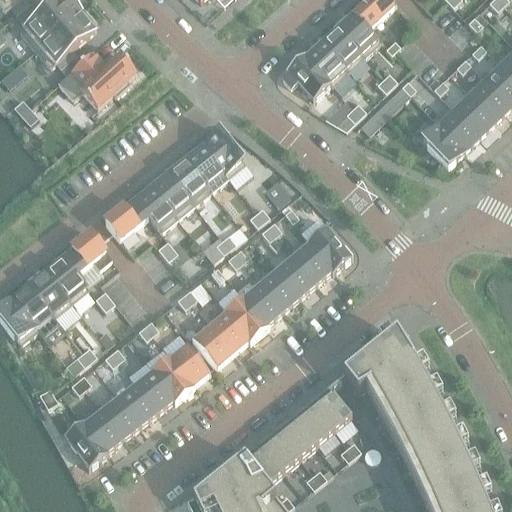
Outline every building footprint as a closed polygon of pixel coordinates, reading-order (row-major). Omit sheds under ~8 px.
[(0,0),(0,10),(5,17),(27,1),(26,0),(0,0)] [(27,33),(20,38),(35,57),(81,18),(79,16),(82,13),(72,0),(68,3),(65,0),(41,21),(37,16),(23,28),(27,33)] [(192,0),(201,8),(209,0),(192,0)] [(369,36),(395,13),(396,13),(397,13),(385,0),(373,0),(356,16),(353,19),(352,18),(352,19),(381,50),(381,49),(369,36)] [(454,14),(463,5),(457,0),(456,0),(448,8),(454,14)] [(503,0),(498,0),(495,3),(504,12),(510,6),(503,0)] [(495,3),(490,9),(498,18),(504,12),(495,3)] [(81,18),(35,57),(51,75),(57,69),(61,74),(68,81),(81,69),(75,62),(71,57),(96,36),(93,33),(97,30),(86,18),(83,21),(81,18)] [(352,19),(351,19),(352,20),(337,34),(365,65),(381,50),(352,19)] [(474,23),(469,29),(477,38),(483,32),(474,23)] [(337,34),(321,49),(349,79),(365,65),(337,34)] [(401,53),(395,47),(386,55),(392,61),(401,53)] [(321,49),(311,58),(306,63),(305,62),(306,61),(305,60),(303,62),(333,94),(349,79),(321,49)] [(487,57),(481,51),(472,59),(478,65),(487,57)] [(68,81),(58,90),(74,107),(83,99),(98,115),(113,101),(116,104),(131,90),(128,87),(136,80),(120,61),(109,71),(106,73),(93,59),(92,58),(81,69),(68,81)] [(303,62),(286,78),(287,79),(288,78),(289,80),(283,85),(291,94),(297,89),(314,106),(313,107),(314,108),(331,93),(332,94),(333,94),(303,62)] [(511,62),(502,72),(511,82),(511,62)] [(471,71),(465,66),(457,74),(462,80),(471,71)] [(511,82),(502,72),(486,87),(511,113),(511,112),(511,82)] [(389,80),(383,85),(392,94),(398,88),(389,80)] [(383,85),(378,91),(386,100),(392,94),(383,85)] [(417,96),(408,87),(402,93),(411,102),(417,96)] [(449,93),(443,87),(434,96),(440,101),(449,93)] [(486,87),(471,102),(496,128),(511,113),(486,87)] [(387,125),(411,102),(402,93),(379,116),(387,125)] [(471,102),(455,117),(480,143),(496,128),(471,102)] [(23,106),(14,114),(22,123),(31,115),(23,106)] [(358,110),(352,115),(361,124),(367,118),(358,110)] [(39,123),(31,115),(22,123),(31,131),(39,123)] [(352,115),(347,121),(355,130),(361,124),(352,115)] [(455,117),(440,132),(465,158),(480,143),(455,117)] [(440,132),(436,129),(420,144),(448,174),(465,158),(440,132)] [(220,139),(203,153),(229,185),(246,171),(220,139)] [(203,153),(186,166),(212,198),(229,185),(203,153)] [(186,166),(169,180),(195,212),(212,198),(186,166)] [(169,180),(152,193),(178,225),(195,212),(169,180)] [(152,193),(136,207),(135,207),(149,225),(161,240),(178,225),(152,193)] [(149,225),(135,207),(126,215),(125,214),(106,229),(120,247),(149,225)] [(263,214),(256,219),(264,229),(270,224),(263,214)] [(292,215),(285,220),(293,229),(299,224),(292,215)] [(256,219),(250,224),(258,234),(264,229),(256,219)] [(275,228),(268,233),(276,243),(282,238),(275,228)] [(345,250),(342,253),(326,234),(327,233),(327,232),(307,249),(307,250),(308,249),(309,250),(333,278),(333,279),(332,280),(333,280),(353,264),(352,263),(351,264),(350,262),(353,259),(345,250)] [(237,251),(247,243),(240,233),(229,242),(237,251)] [(268,233),(263,238),(262,239),(269,248),(276,243),(268,233)] [(94,269),(100,276),(112,266),(92,240),(72,255),(73,257),(63,265),(89,297),(90,296),(78,281),(94,269)] [(229,242),(223,246),(231,256),(237,251),(229,242)] [(223,246),(216,252),(224,261),(231,256),(223,246)] [(168,247),(158,256),(163,262),(173,254),(168,247)] [(309,250),(293,263),(317,292),(333,278),(309,250)] [(178,260),(173,254),(163,262),(168,268),(178,260)] [(240,256),(235,260),(242,270),(248,265),(240,256)] [(235,260),(228,266),(236,275),(242,270),(235,260)] [(293,263),(278,276),(277,277),(300,305),(317,292),(293,263)] [(63,265),(46,278),(72,310),(89,297),(63,265)] [(218,274),(211,279),(219,289),(225,284),(218,274)] [(277,277),(260,291),(284,319),(300,305),(277,277)] [(46,278),(30,292),(55,324),(72,310),(46,278)] [(260,291),(244,304),(268,332),(284,319),(260,291)] [(30,292),(13,305),(38,337),(55,324),(30,292)] [(190,296),(184,301),(192,310),(198,306),(190,296)] [(110,304),(105,298),(96,305),(101,311),(110,304)] [(184,301),(178,306),(185,316),(192,310),(184,301)] [(244,304),(243,303),(244,302),(224,318),(225,319),(225,318),(226,319),(250,347),(250,348),(249,349),(250,350),(270,333),(269,332),(268,333),(268,332),(244,304)] [(110,304),(101,311),(106,318),(116,310),(110,304)] [(13,305),(0,315),(0,325),(21,351),(38,337),(13,305)] [(226,319),(210,333),(233,360),(250,347),(226,319)] [(151,327),(145,333),(152,342),(159,337),(151,327)] [(152,342),(145,333),(139,338),(147,347),(152,342)] [(233,360),(210,333),(194,346),(193,345),(192,346),(217,376),(218,375),(217,373),(233,360)] [(397,341),(344,384),(358,401),(365,397),(372,393),(386,417),(398,439),(410,462),(421,486),(432,510),(433,511),(486,511),(477,490),(467,466),(466,465),(454,440),(441,416),(428,391),(414,367),(397,341)] [(211,381),(187,350),(186,351),(187,352),(171,364),(170,363),(171,362),(170,362),(168,363),(193,396),(196,394),(195,393),(194,394),(193,393),(209,380),(210,382),(211,381)] [(90,354),(84,359),(91,368),(97,363),(90,354)] [(125,364),(118,354),(111,360),(119,369),(125,364)] [(84,359),(77,364),(85,373),(91,368),(84,359)] [(119,369),(111,360),(105,365),(113,374),(119,369)] [(168,363),(151,376),(176,409),(193,396),(168,363)] [(151,376),(150,377),(151,378),(152,378),(152,379),(136,391),(158,420),(174,407),(175,408),(174,409),(175,410),(176,409),(151,376)] [(92,391),(84,381),(78,387),(85,396),(92,391)] [(344,384),(329,396),(352,425),(336,438),(335,439),(319,452),(318,453),(302,466),(301,467),(285,479),(284,480),(268,493),(281,508),(287,503),(294,511),(433,511),(432,510),(421,486),(410,462),(398,439),(386,417),(372,393),(365,397),(358,401),(344,384)] [(85,396),(78,387),(71,392),(79,401),(85,396)] [(136,391),(118,405),(141,434),(158,420),(136,391)] [(44,408),(55,402),(53,399),(51,395),(40,401),(43,407),(44,408)] [(329,396),(312,410),(336,438),(352,425),(329,396)] [(59,409),(55,402),(44,408),(48,415),(59,409)] [(118,405),(101,418),(124,447),(141,434),(118,405)] [(312,410),(295,423),(319,452),(335,439),(336,438),(312,410)] [(101,418),(94,423),(85,430),(85,429),(86,428),(85,427),(83,429),(108,462),(110,460),(109,459),(108,460),(108,459),(124,447),(101,418)] [(284,433),(279,437),(302,466),(318,453),(319,452),(295,423),(284,433)] [(83,429),(64,443),(65,444),(66,443),(89,474),(89,475),(89,476),(108,462),(83,429)] [(279,437),(262,450),(285,479),(301,467),(302,466),(279,437)] [(262,450),(245,464),(268,493),(284,480),(285,479),(262,450)] [(210,492),(194,505),(197,511),(283,511),(281,508),(268,493),(245,464),(241,468),(210,492)] [(294,511),(287,503),(281,508),(283,511),(294,511)]
